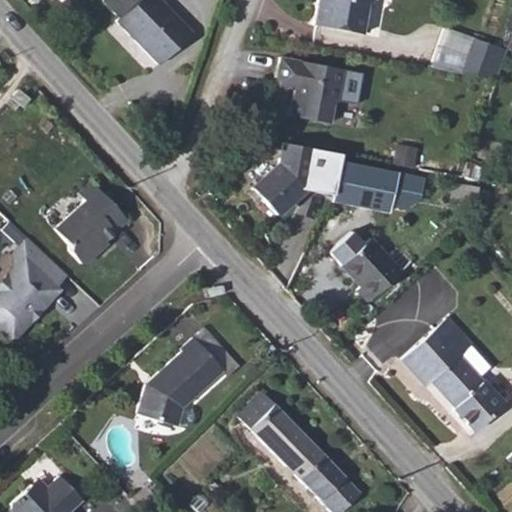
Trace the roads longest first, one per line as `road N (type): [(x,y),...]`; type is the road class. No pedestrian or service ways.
road 1 (residential): [(204,236),(452,511)]
road 2 (residential): [(204,236),(0,426)]
road 3 (residential): [(0,17),(170,196)]
road 4 (residential): [(170,196),(239,0)]
